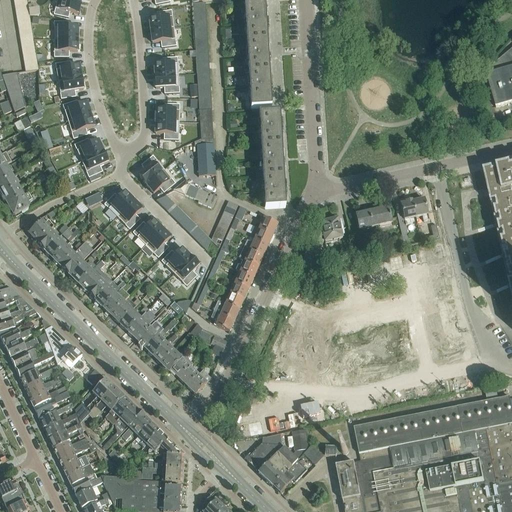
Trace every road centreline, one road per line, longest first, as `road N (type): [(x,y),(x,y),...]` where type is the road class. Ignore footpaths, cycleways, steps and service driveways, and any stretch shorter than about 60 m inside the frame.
road 1 (residential): [(182,427),(228,377),(313,195)]
road 2 (residential): [(182,427),(0,248)]
road 3 (residential): [(511,363),(487,352),(474,326),(432,167)]
road 4 (residential): [(313,195),(304,0)]
road 5 (residential): [(133,0),(144,138),(124,159)]
road 6 (residential): [(95,0),(89,65),(104,124),(124,159)]
road 7 (residential): [(124,159),(122,174),(206,264)]
road 8 (residential): [(313,195),(432,167)]
